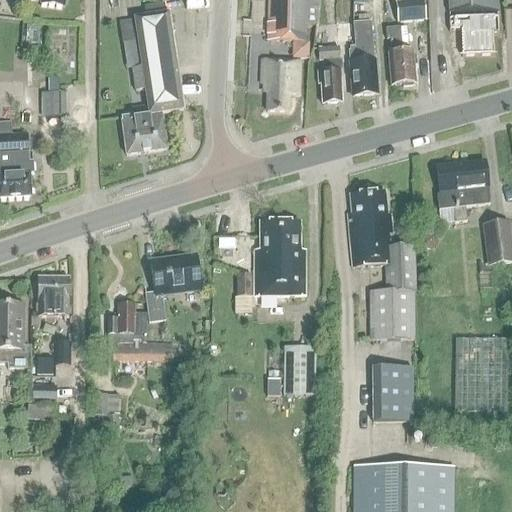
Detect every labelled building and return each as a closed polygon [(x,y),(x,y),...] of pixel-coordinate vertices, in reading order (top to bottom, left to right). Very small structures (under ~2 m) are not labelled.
[(21,0),(21,1),(41,4),(40,6),(64,9),(64,0),(21,0)] [(315,27),(316,0),(298,0),(299,2),(267,1),(266,42),(305,44),(305,26),(315,27)] [(353,0),(354,10),(365,10),(365,0),(353,0)] [(395,5),(397,25),(425,23),(422,0),(410,0),(411,4),(395,5)] [(447,0),(449,38),(461,37),(462,63),(495,61),(493,35),(498,34),(495,0),(447,0)] [(131,110),(132,118),(120,120),(126,158),(166,152),(160,115),(182,112),(167,16),(166,16),(164,5),(144,8),(145,19),(134,21),(135,32),(120,34),(122,45),(137,43),(141,69),(131,70),(134,93),(144,91),(147,108),(131,110)] [(21,58),(22,19),(0,18),(0,65),(13,66),(14,58),(21,58)] [(338,45),(352,44),(350,24),(336,25),(338,45)] [(349,53),(348,53),(349,65),(348,65),(349,77),(350,77),(352,99),(375,97),(374,76),(376,76),(375,63),(373,63),(370,24),(352,25),(354,49),(349,49),(349,53)] [(387,56),(389,73),(390,73),(391,87),(414,85),(413,67),(415,67),(414,57),(412,58),(411,54),(401,55),(400,46),(406,46),(405,35),(399,35),(399,29),(384,31),(385,42),(388,42),(389,56),(387,56)] [(320,86),(321,106),(341,105),(339,74),(341,73),(340,61),(339,61),(338,49),(317,51),(318,63),(322,63),(323,74),(317,74),(318,86),(320,86)] [(266,113),(288,114),(289,96),(298,96),(299,63),(261,62),(260,85),(267,86),(266,113)] [(66,117),(66,93),(42,93),(42,117),(66,117)] [(11,137),(0,137),(0,201),(30,199),(29,177),(32,174),(31,164),(31,155),(27,155),(26,136),(11,137)] [(438,211),(453,210),(454,224),(465,223),(463,208),(488,205),(486,189),(487,189),(484,164),(435,170),(438,194),(436,197),(438,211)] [(384,268),(386,295),(369,295),(369,342),(413,342),(412,294),(415,294),(413,248),(392,249),(389,217),(385,217),(383,194),(349,197),(351,217),(347,217),(352,269),(384,268)] [(481,226),(486,267),(511,264),(511,251),(508,223),(481,226)] [(299,225),(259,225),(259,252),(254,252),(254,299),(304,299),(304,252),(299,252),(299,225)] [(423,251),(428,252),(433,251),(435,248),(436,243),(433,238),(429,236),(425,237),(421,240),(420,245),(423,251)] [(150,266),(154,295),(144,297),(148,325),(164,323),(160,295),(199,290),(195,260),(150,266)] [(237,277),(236,298),(251,298),(251,277),(237,277)] [(67,303),(67,281),(37,281),(37,319),(67,319),(67,303)] [(117,306),(117,320),(107,320),(106,345),(111,345),(112,363),(171,363),(171,345),(143,345),(143,336),(145,336),(145,316),(134,316),(134,306),(117,306)] [(29,351),(21,351),(22,308),(0,307),(0,365),(7,366),(7,371),(29,371),(29,351)] [(507,414),(507,341),(458,341),(457,413),(507,414)] [(54,344),(54,368),(69,368),(68,344),(54,344)] [(282,398),(314,398),(314,349),(282,349),(282,398)] [(371,370),(372,424),(412,424),(412,370),(371,370)] [(266,399),(279,399),(279,381),(266,381),(266,399)] [(31,400),(56,402),(57,389),(32,387),(31,400)] [(97,417),(97,431),(117,431),(117,417),(105,417),(105,397),(93,397),(93,417),(97,417)] [(29,408),(28,421),(54,422),(54,409),(29,408)] [(353,469),(352,511),(452,511),(453,470),(353,469)] [(120,491),(131,490),(130,479),(119,480),(120,491)]
